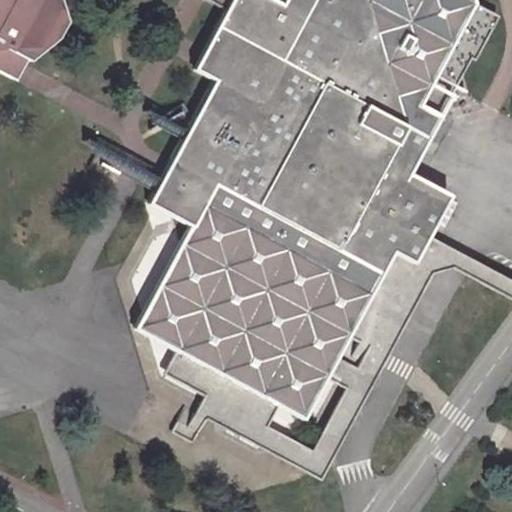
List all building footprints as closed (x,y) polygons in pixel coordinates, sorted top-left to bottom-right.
[(0,0),(0,79),(14,86),(21,72),(25,64),(29,67),(57,44),(64,31),(59,28),(66,15),(60,0),(0,0)] [(269,408),(295,420),(321,377),(386,256),(408,268),(424,238),(444,196),(401,169),(432,114),(417,105),(425,90),(440,98),(449,84),(427,72),(468,0),(467,0),(221,0),(215,12),(185,70),(207,79),(140,204),(183,227),(124,330),(171,356),(269,408)] [(191,0),(194,1),(215,12),(221,0),(191,0)] [(471,60),(494,15),(468,0),(427,72),(449,84),(463,57),(471,60)] [(417,105),(432,114),(440,98),(425,90),(417,105)] [(445,269),(511,305),(511,285),(424,238),(408,268),(386,256),(321,377),(343,389),(308,456),(258,429),(269,408),(171,356),(160,377),(198,398),(191,412),(183,407),(170,432),(189,443),(202,420),(316,480),(426,273),(445,269)]
